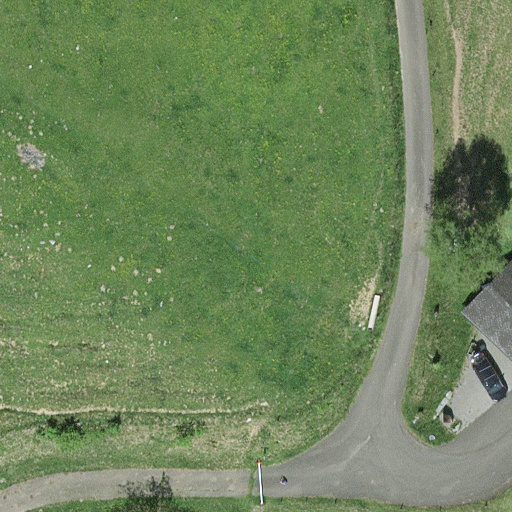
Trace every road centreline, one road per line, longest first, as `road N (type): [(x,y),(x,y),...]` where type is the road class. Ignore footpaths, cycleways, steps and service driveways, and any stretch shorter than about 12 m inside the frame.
road 1 (track): [(406,0),(428,217),(376,427),(373,476)]
road 2 (track): [(7,511),(65,487),(373,476)]
road 3 (track): [(373,476),(473,465),(511,441)]
